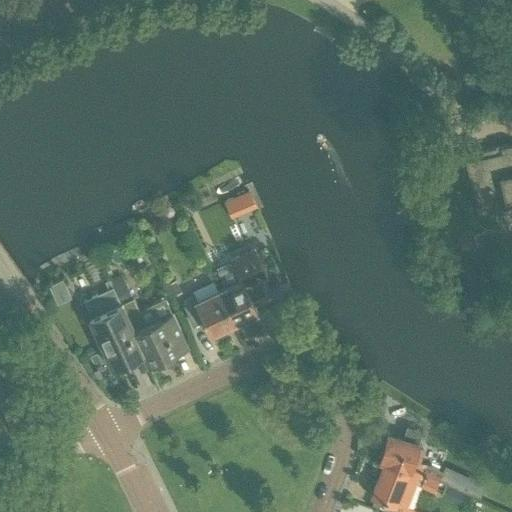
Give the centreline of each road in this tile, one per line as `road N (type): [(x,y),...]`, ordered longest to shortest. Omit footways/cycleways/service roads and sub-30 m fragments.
road 1 (residential): [(327,511),(340,458),(335,409),(310,373),(279,362),(247,364),(109,435)]
road 2 (residential): [(109,435),(0,278)]
road 3 (unclassified): [(0,499),(109,435)]
